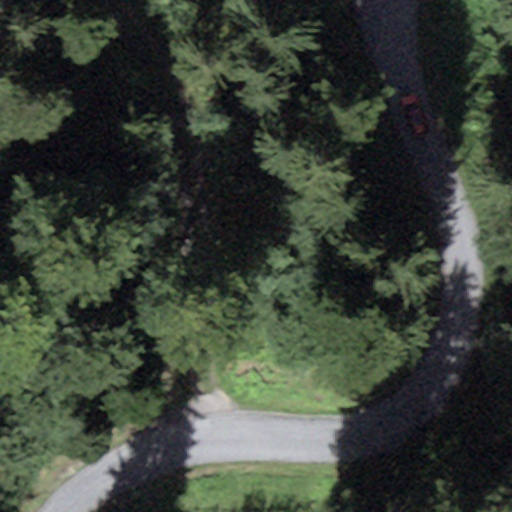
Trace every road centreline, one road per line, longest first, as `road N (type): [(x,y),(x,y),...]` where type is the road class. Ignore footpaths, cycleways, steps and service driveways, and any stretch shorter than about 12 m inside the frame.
road 1 (unclassified): [(68,511),(123,465),(163,447),(260,434),(341,439),(379,430),(425,397),(453,349),(463,291),(440,176),(402,84),(389,31),(391,0)]
road 2 (track): [(116,0),(187,118),(196,199),(191,292),(219,436)]
